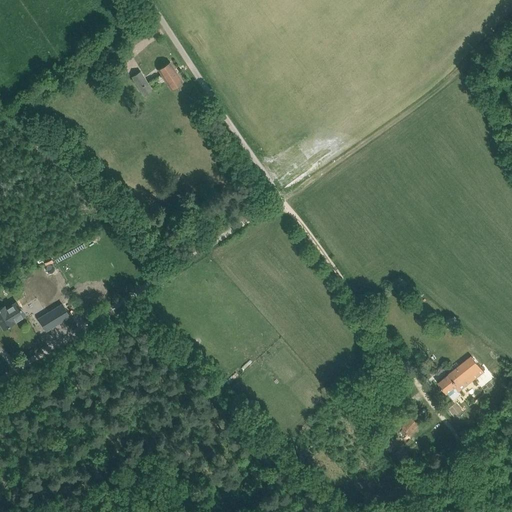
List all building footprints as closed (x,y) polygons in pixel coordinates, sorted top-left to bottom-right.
[(158,69),(171,89),(183,82),(170,62),(158,69)] [(140,88),(149,83),(140,70),(132,76),(140,88)] [(39,266),(29,272),(41,292),(51,285),(39,266)] [(35,303),(50,326),(61,319),(47,296),(35,303)] [(14,322),(24,316),(16,303),(7,309),(5,305),(0,308),(0,322),(4,329),(14,322)] [(447,393),(455,387),(459,384),(462,389),(484,371),(472,356),(439,382),(447,393)] [(412,418),(404,428),(410,433),(418,424),(412,418)] [(412,457),(402,446),(393,454),(403,466),(412,457)]
